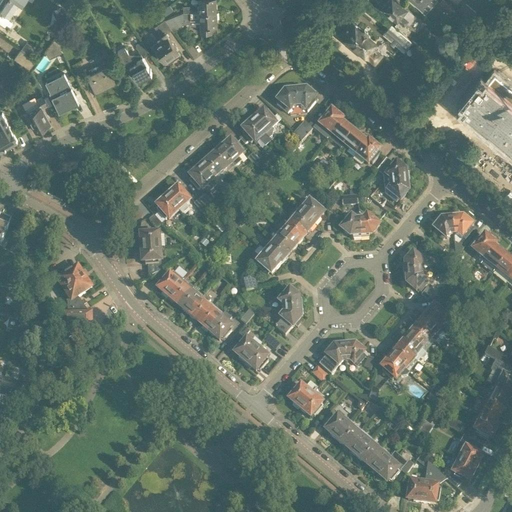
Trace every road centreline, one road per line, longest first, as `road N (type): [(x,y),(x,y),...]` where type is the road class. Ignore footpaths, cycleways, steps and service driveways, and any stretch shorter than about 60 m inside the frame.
road 1 (residential): [(8,188),(43,148),(157,99),(265,20)]
road 2 (residential): [(85,239),(294,52)]
road 3 (residential): [(254,407),(140,312),(85,239)]
road 4 (residential): [(447,180),(294,52)]
road 5 (residential): [(374,511),(254,407)]
